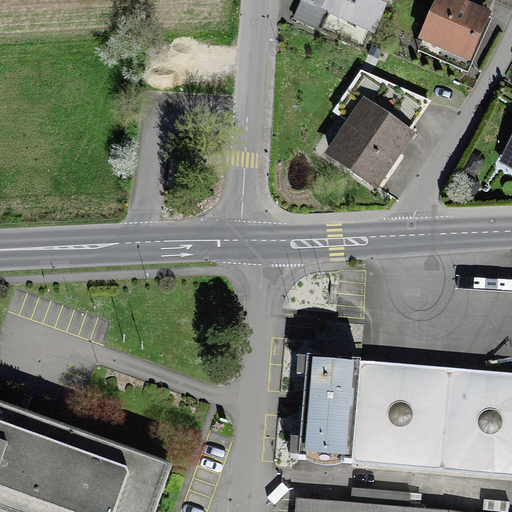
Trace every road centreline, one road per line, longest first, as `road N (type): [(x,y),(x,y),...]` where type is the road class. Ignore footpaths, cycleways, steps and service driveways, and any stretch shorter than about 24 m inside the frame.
road 1 (residential): [(267,241),(245,511)]
road 2 (residential): [(240,242),(256,0)]
road 3 (secondary): [(0,250),(240,242)]
road 4 (residential): [(511,34),(413,216),(411,240)]
road 5 (secondary): [(267,241),(411,240)]
